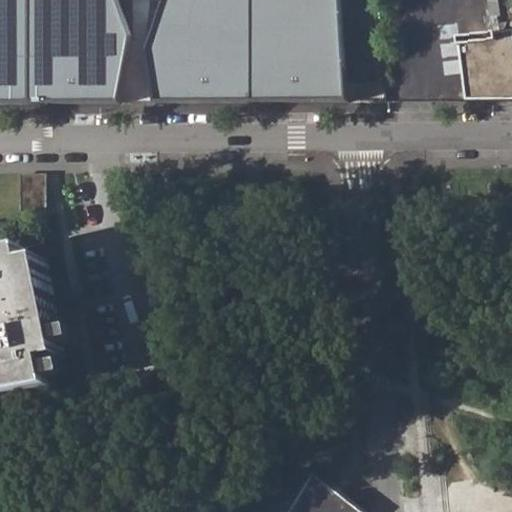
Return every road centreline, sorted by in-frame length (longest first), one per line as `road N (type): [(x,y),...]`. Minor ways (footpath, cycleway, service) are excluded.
road 1 (residential): [(389,511),(359,135)]
road 2 (residential): [(359,135),(101,137)]
road 3 (residential): [(101,137),(149,361)]
road 4 (residential): [(511,136),(359,135)]
